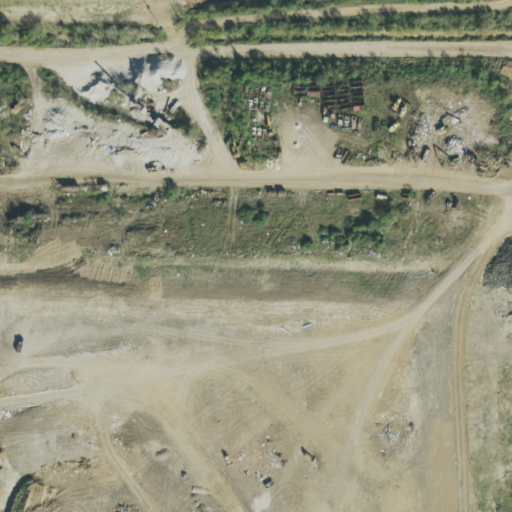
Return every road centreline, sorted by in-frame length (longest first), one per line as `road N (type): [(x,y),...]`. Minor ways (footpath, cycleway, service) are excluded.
road 1 (residential): [(511,48),(0,52)]
road 2 (residential): [(511,182),(0,184)]
road 3 (residential): [(181,49),(241,187)]
